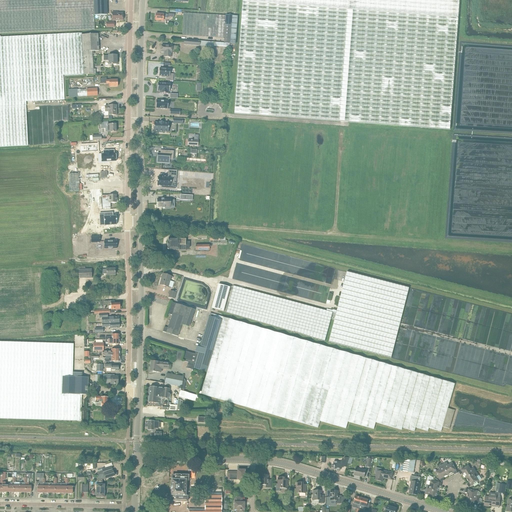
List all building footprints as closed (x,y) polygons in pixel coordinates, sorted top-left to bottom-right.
[(94,1),(93,0),(0,0),(0,32),(95,29),(94,15),(107,15),(106,1),(94,1)] [(459,0),(243,0),(235,114),(450,130),(459,0)] [(123,20),(123,13),(116,13),(116,12),(112,13),(112,21),(123,20)] [(225,15),(184,12),(182,34),(224,37),(225,15)] [(0,36),(0,146),(28,145),(26,101),(64,100),(64,75),(84,74),(96,74),(95,70),(93,70),(92,54),(94,54),(94,51),(99,51),(98,34),(93,34),(82,35),(82,33),(0,37),(0,36)] [(172,53),(172,46),(162,45),(161,52),(164,52),(164,57),(171,57),(171,53),(172,53)] [(103,56),(104,61),(109,61),(109,65),(111,65),(113,65),(113,64),(117,64),(117,55),(103,56)] [(170,69),(159,68),(159,76),(166,77),(166,80),(173,81),(173,74),(170,74),(170,69)] [(106,78),(100,79),(100,84),(109,84),(109,87),(112,87),(117,87),(117,80),(112,80),(109,80),(107,80),(106,78)] [(170,92),(170,84),(158,83),(157,91),(160,91),(160,93),(169,94),(169,92),(170,92)] [(156,108),(168,109),(168,101),(156,100),(156,108)] [(116,105),(111,105),(108,105),(108,106),(101,106),(101,112),(108,111),(108,115),(111,115),(116,115),(116,105)] [(108,122),(101,122),(101,127),(103,127),(105,127),(105,132),(116,132),(116,124),(108,125),(108,122)] [(154,122),(153,131),(155,131),(159,132),(159,133),(163,133),(163,132),(164,132),(168,132),(169,128),(169,123),(163,123),(163,122),(160,122),(159,123),(154,122)] [(481,136),(472,136),(472,140),(469,140),(469,145),(467,137),(461,136),(460,134),(457,135),(459,140),(458,146),(460,150),(464,149),(467,149),(473,148),(473,145),(476,146),(476,145),(476,142),(477,142),(477,138),(478,142),(478,144),(480,149),(480,144),(479,142),(482,141),(481,136)] [(116,161),(115,155),(114,155),(113,150),(103,151),(103,154),(101,154),(98,155),(98,159),(101,158),(101,163),(108,163),(108,161),(116,161)] [(174,151),(161,150),(160,155),(158,155),(158,156),(157,156),(157,159),(157,162),(160,162),(166,163),(169,163),(170,156),(173,156),(173,152),(174,152),(174,151)] [(156,180),(155,188),(160,189),(161,190),(162,190),(163,190),(163,189),(168,189),(169,182),(174,183),(174,176),(166,175),(166,180),(164,180),(160,179),(160,180),(156,180)] [(105,195),(102,196),(103,208),(110,208),(110,203),(116,203),(116,195),(105,195)] [(170,199),(157,199),(157,207),(166,207),(171,207),(171,202),(170,202),(170,199)] [(116,225),(116,216),(111,216),(111,213),(99,214),(99,218),(103,218),(104,225),(116,225)] [(189,241),(184,241),(184,239),(173,239),(168,239),(167,240),(167,249),(168,250),(169,250),(169,253),(172,253),(172,250),(178,250),(180,250),(180,251),(186,251),(186,249),(188,249),(189,247),(189,241)] [(116,241),(104,241),(104,249),(117,249),(116,241)] [(79,269),(79,278),(92,278),(92,269),(79,269)] [(348,272),(337,311),(241,284),(230,287),(218,284),(213,303),(212,308),(226,312),(226,313),(391,358),(410,289),(348,272)] [(168,287),(169,282),(171,276),(163,274),(160,285),(168,287)] [(111,309),(115,309),(120,309),(120,302),(114,303),(114,301),(111,302),(111,301),(100,302),(100,305),(110,304),(111,309)] [(164,327),(163,331),(178,336),(182,325),(189,327),(195,310),(172,302),(168,314),(172,315),(168,328),(164,327)] [(102,323),(119,323),(119,317),(107,317),(107,313),(99,314),(99,318),(105,318),(105,323),(102,323)] [(207,373),(201,394),(318,428),(320,421),(346,428),(348,422),(374,429),(376,422),(402,430),(402,428),(415,431),(416,428),(428,431),(429,428),(441,432),(443,427),(449,429),(455,410),(448,408),(455,384),(223,319),(222,322),(213,319),(214,314),(210,313),(200,347),(197,346),(195,354),(186,351),(184,360),(196,363),(194,369),(207,373)] [(82,374),(73,374),(74,344),(0,341),(0,417),(81,421),(81,420),(84,420),(84,411),(81,411),(82,395),(87,395),(88,377),(82,377),(82,374)] [(178,351),(175,359),(182,361),(184,353),(178,351)] [(152,372),(157,372),(160,372),(161,367),(168,368),(169,363),(156,362),(151,361),(151,367),(149,367),(149,373),(152,373),(152,372)] [(167,373),(165,384),(181,387),(180,391),(184,392),(186,381),(184,379),(183,379),(183,376),(167,373)] [(114,375),(104,375),(103,380),(110,380),(110,384),(118,384),(118,377),(114,377),(114,375)] [(155,406),(160,407),(161,407),(161,404),(165,404),(165,399),(169,399),(170,389),(164,388),(162,388),(157,388),(157,387),(150,387),(149,403),(156,403),(155,406)] [(92,396),(91,402),(95,403),(95,406),(102,407),(107,407),(108,397),(103,397),(99,397),(96,397),(92,396)] [(122,397),(114,398),(114,402),(114,409),(123,409),(122,397)] [(153,421),(148,421),(148,424),(145,424),(145,427),(148,427),(148,430),(153,430),(153,428),(158,428),(158,422),(153,422),(153,421)] [(343,467),(346,467),(349,457),(344,457),(344,460),(341,460),(341,462),(337,462),(337,460),(334,460),(334,462),(333,462),(333,465),(331,465),(331,468),(333,468),(333,469),(334,469),(337,469),(337,471),(339,471),(340,469),(341,469),(342,467),(343,468),(343,467)] [(403,466),(403,471),(413,473),(414,470),(415,461),(406,459),(405,459),(403,466)] [(442,464),(448,475),(453,472),(454,475),(458,473),(455,469),(452,463),(448,465),(446,462),(442,464)] [(448,475),(442,464),(438,467),(440,470),(436,472),(441,482),(444,480),(443,478),(448,475)] [(102,469),(97,470),(97,472),(98,475),(101,474),(103,479),(105,479),(114,476),(113,471),(111,466),(102,469)] [(466,478),(476,471),(474,467),(471,469),(468,466),(458,472),(460,475),(463,473),(466,478)] [(364,478),(365,473),(366,470),(356,468),(354,475),(361,477),(361,476),(364,477),(364,478)] [(245,473),(245,470),(237,470),(237,473),(235,473),(235,472),(227,472),(227,479),(237,479),(237,480),(245,480),(245,474),(245,473)] [(377,471),(376,475),(375,480),(383,481),(383,478),(391,480),(393,473),(381,470),(381,472),(377,471)] [(420,483),(417,482),(419,471),(414,470),(413,473),(413,476),(412,476),(409,494),(417,496),(420,483)] [(476,471),(466,478),(469,483),(467,485),(469,488),(478,481),(476,477),(479,475),(476,471)] [(96,493),(96,498),(104,498),(104,485),(102,484),(102,480),(103,479),(101,474),(98,475),(98,476),(98,484),(96,484),(96,493)] [(188,481),(188,480),(188,475),(175,475),(175,480),(171,480),(171,496),(174,496),(174,501),(179,501),(187,502),(187,496),(185,496),(186,481),(188,481)] [(268,481),(268,475),(260,475),(260,485),(265,485),(265,488),(271,488),(271,481),(268,481)] [(284,478),(278,478),(278,484),(276,484),(276,491),(280,491),(280,489),(281,489),(281,488),(287,488),(287,480),(284,480),(284,478)] [(425,490),(437,492),(438,486),(441,486),(442,483),(430,481),(430,485),(426,485),(425,490)] [(498,493),(504,494),(506,482),(499,481),(498,484),(499,484),(498,493)] [(296,489),(294,489),(294,496),(299,497),(299,494),(299,493),(306,493),(306,485),(302,485),(302,483),(296,483),(296,489)] [(467,499),(479,501),(479,499),(480,496),(476,496),(477,491),(466,489),(465,492),(468,493),(467,499)] [(437,492),(425,490),(425,492),(424,494),(428,495),(427,499),(439,501),(439,498),(436,497),(437,492)] [(324,497),(321,497),(321,491),(313,491),(313,500),(318,500),(318,503),(324,503),(324,497)] [(327,498),(327,505),(335,505),(335,504),(341,504),(341,497),(338,497),(338,491),(330,491),(330,498),(327,498)] [(205,509),(189,509),(188,511),(221,511),(221,493),(205,493),(205,509)] [(485,500),(485,505),(489,506),(490,506),(491,506),(491,504),(499,505),(500,500),(500,497),(497,497),(497,494),(490,494),(489,498),(485,497),(485,500)] [(358,509),(357,509),(359,509),(360,505),(362,498),(356,496),(355,499),(353,499),(353,502),(354,503),(352,507),(358,509)] [(237,511),(243,511),(244,510),(244,502),(241,502),(241,500),(242,500),(242,497),(235,497),(235,502),(234,502),(234,509),(237,510),(237,511)] [(362,498),(360,505),(359,509),(357,509),(356,511),(359,511),(360,510),(368,511),(370,504),(368,503),(369,500),(362,498)] [(479,501),(467,499),(466,504),(463,504),(462,507),(473,509),(476,509),(477,506),(478,506),(478,503),(479,501)]
